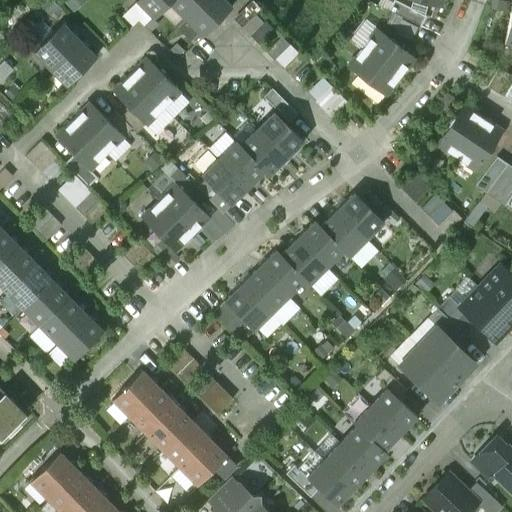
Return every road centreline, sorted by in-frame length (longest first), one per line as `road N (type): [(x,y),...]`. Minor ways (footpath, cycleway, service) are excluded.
road 1 (residential): [(10,156),(142,38),(171,63),(255,60),(356,157)]
road 2 (residential): [(356,157),(162,306)]
road 3 (residential): [(0,348),(162,511)]
road 4 (residential): [(10,156),(162,306)]
road 5 (residential): [(162,306),(276,424)]
road 6 (residential): [(482,392),(444,443),(373,511)]
road 7 (residential): [(443,66),(356,157)]
road 8 (residential): [(162,306),(74,393)]
